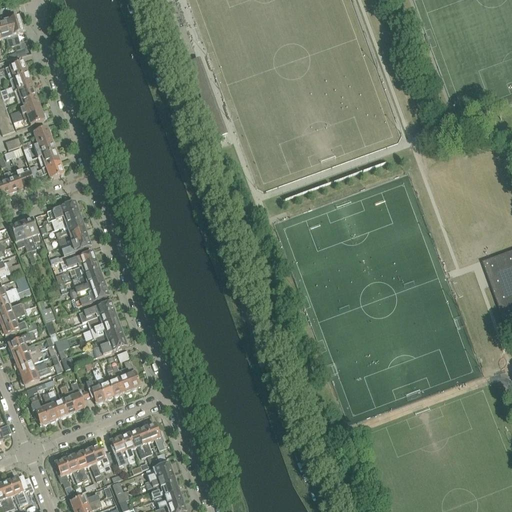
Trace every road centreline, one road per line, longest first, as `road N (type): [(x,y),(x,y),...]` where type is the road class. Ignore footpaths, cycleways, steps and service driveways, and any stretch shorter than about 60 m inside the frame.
road 1 (unclassified): [(325,511),(134,0)]
road 2 (residential): [(172,397),(92,182)]
road 3 (residential): [(92,182),(42,37),(40,2)]
road 4 (residential): [(29,453),(172,397)]
road 5 (residential): [(212,511),(172,397)]
